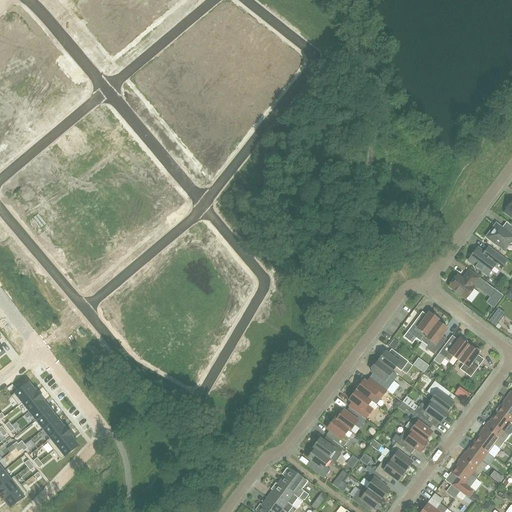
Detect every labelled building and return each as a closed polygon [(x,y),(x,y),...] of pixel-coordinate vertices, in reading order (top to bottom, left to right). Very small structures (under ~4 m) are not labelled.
[(13,20),(5,27),(20,45),(28,38),(13,20)] [(5,27),(0,30),(0,36),(11,49),(10,50),(12,52),(20,45),(5,27)] [(245,54),(237,61),(244,69),(245,68),(260,56),(260,55),(255,49),(266,40),(256,28),(237,44),(245,54)] [(0,36),(0,52),(1,54),(2,56),(10,50),(11,49),(0,36)] [(186,38),(177,46),(192,64),(202,56),(215,71),(221,66),(225,72),(228,69),(223,64),(205,42),(199,46),(198,45),(197,46),(191,40),(190,41),(186,38)] [(260,56),(245,68),(252,76),(261,69),(270,79),(277,74),(281,78),(292,69),(286,62),(287,61),(286,60),(285,61),(283,58),(284,57),(283,57),(282,58),(278,52),(268,60),(263,53),(260,56)] [(53,83),(65,98),(73,91),(61,77),(53,83)] [(50,80),(42,86),(57,104),(65,98),(53,83),(50,80)] [(42,86),(34,93),(49,111),(57,104),(42,86)] [(172,107),(166,112),(170,117),(169,118),(174,123),(192,108),(183,98),(189,93),(183,86),(169,98),(172,101),(169,104),(172,107)] [(232,103),(223,111),(239,130),(251,120),(243,110),(249,105),(236,88),(227,96),(232,103)] [(34,93),(26,100),(41,118),(49,111),(34,93)] [(26,100),(18,107),(33,125),(41,118),(26,100)] [(192,108),(174,123),(178,128),(179,127),(183,132),(189,127),(192,131),(194,129),(197,132),(212,120),(206,112),(200,117),(192,108)] [(18,112),(10,119),(22,134),(30,127),(18,112)] [(10,119),(2,126),(14,140),(22,134),(10,119)] [(2,126),(0,127),(0,139),(7,147),(14,140),(2,126)] [(101,129),(92,137),(106,153),(115,146),(119,151),(124,146),(116,136),(111,140),(101,129)] [(92,137),(83,144),(93,156),(88,160),(96,170),(102,165),(97,160),(106,153),(92,137)] [(71,154),(62,162),(76,178),(85,171),(89,176),(94,171),(86,162),(81,166),(71,154)] [(62,162),(53,170),(63,181),(58,185),(66,195),(72,190),(67,185),(76,178),(62,162)] [(41,180),(32,187),(46,204),(55,196),(59,201),(64,197),(56,187),(51,191),(41,180)] [(154,189),(144,197),(160,216),(165,213),(165,214),(171,209),(162,198),(167,194),(156,180),(150,185),(154,189)] [(32,187),(23,195),(33,206),(28,210),(36,220),(42,216),(37,211),(46,204),(32,187)] [(130,199),(123,204),(137,219),(142,215),(151,226),(157,221),(156,220),(160,216),(144,197),(135,205),(130,199)] [(511,234),(511,235),(496,224),(486,237),(504,251),(510,243),(511,244),(511,234)] [(192,235),(180,245),(190,257),(197,250),(202,256),(201,257),(204,261),(198,266),(203,272),(216,261),(208,252),(215,246),(216,245),(215,246),(200,228),(195,232),(195,231),(194,232),(195,233),(192,235),(191,234),(192,235)] [(91,240),(82,247),(99,267),(106,261),(105,260),(108,258),(101,250),(106,245),(97,234),(90,239),(91,240)] [(63,241),(55,247),(76,271),(81,267),(88,275),(90,272),(91,274),(99,267),(82,247),(74,254),(63,241)] [(485,254),(478,248),(468,261),(487,276),(493,267),(499,271),(502,267),(507,260),(496,252),(490,247),(485,254)] [(496,290),(479,278),(469,270),(462,279),(457,275),(448,287),(465,299),(474,288),(478,288),(490,298),(496,290)] [(495,325),(504,312),(498,308),(489,321),(495,325)] [(426,336),(437,322),(439,321),(429,313),(421,323),(416,320),(403,337),(411,343),(415,338),(421,343),(425,338),(426,336)] [(447,329),(437,322),(426,336),(425,338),(429,341),(427,344),(428,345),(426,348),(435,355),(444,343),(439,339),(447,329)] [(137,324),(125,334),(141,353),(147,349),(148,350),(156,355),(164,343),(154,337),(150,341),(137,324)] [(458,361),(469,346),(468,345),(467,342),(461,337),(453,347),(447,342),(438,354),(449,362),(453,357),(458,361)] [(398,342),(393,339),(389,345),(393,349),(398,342)] [(473,362),(480,352),(474,347),(470,347),(469,346),(458,361),(463,365),(459,369),(470,378),(479,366),(473,362)] [(408,362),(398,355),(394,359),(385,352),(377,361),(392,372),(395,367),(401,372),(408,362)] [(392,372),(377,361),(370,371),(380,378),(376,383),(377,384),(386,391),(394,381),(388,377),(392,372)] [(379,401),(386,391),(377,384),(376,383),(370,379),(367,383),(363,381),(356,390),(371,402),(374,397),(379,401)] [(447,391),(434,382),(427,392),(433,397),(430,401),(432,403),(432,402),(446,413),(453,404),(443,396),(447,391)] [(29,383),(11,397),(18,406),(22,403),(36,392),(29,383)] [(367,406),(371,402),(356,390),(348,400),(352,403),(349,407),(355,412),(356,413),(365,420),(372,410),(367,406)] [(36,392),(22,403),(29,412),(43,401),(44,401),(37,391),(36,392)] [(468,394),(464,391),(459,397),(464,400),(468,394)] [(511,400),(507,397),(496,413),(510,423),(511,420),(511,400)] [(43,401),(29,412),(36,421),(50,410),(43,401)] [(441,424),(448,414),(446,413),(432,402),(432,403),(429,406),(426,404),(425,405),(421,403),(414,412),(424,419),(427,421),(430,416),(441,424)] [(425,442),(432,432),(420,424),(424,419),(414,412),(411,409),(408,412),(414,416),(408,422),(405,427),(410,431),(412,432),(425,442)] [(50,410),(36,421),(43,430),(57,419),(50,410)] [(359,429),(366,420),(365,420),(356,413),(353,418),(343,411),(336,420),(349,430),(348,430),(350,431),(354,425),(359,429)] [(504,431),(510,423),(496,413),(485,428),(504,442),(509,435),(504,431)] [(57,419),(43,430),(50,439),(64,428),(57,419)] [(344,436),(348,430),(349,430),(336,420),(334,419),(327,429),(337,436),(333,441),(343,448),(349,439),(344,436)] [(50,439),(46,442),(54,451),(72,437),(72,436),(65,427),(64,428),(50,439)] [(504,442),(485,428),(473,443),(487,453),(493,445),(499,449),(504,442)] [(426,443),(425,442),(412,432),(408,437),(403,433),(399,437),(396,434),(392,440),(393,440),(404,449),(408,444),(419,453),(426,443)] [(72,437),(54,451),(61,460),(79,446),(72,437)] [(343,449),(343,448),(333,441),(329,446),(320,438),(312,448),(314,449),(329,460),(333,463),(343,449)] [(412,462),(400,454),(404,449),(393,440),(391,442),(391,444),(393,446),(385,457),(405,472),(412,462)] [(481,461),(487,453),(473,443),(462,458),(481,472),(487,465),(481,461)] [(314,449),(307,459),(316,466),(313,471),(323,479),(330,470),(325,466),(327,463),(329,460),(314,449)] [(405,472),(385,457),(374,471),(381,476),(382,478),(386,473),(397,481),(405,472)] [(457,478),(451,485),(459,491),(466,496),(469,498),(475,491),(470,487),(481,472),(462,458),(451,473),(457,478)] [(301,489),(307,481),(290,468),(288,470),(287,469),(282,475),(284,476),(278,483),(297,498),(299,499),(302,501),(303,499),(304,500),(308,495),(304,492),(301,489)] [(378,481),(381,476),(374,471),(372,470),(370,473),(365,480),(370,484),(366,488),(368,490),(368,489),(381,499),(382,499),(389,490),(378,481)] [(4,472),(0,474),(0,488),(10,480),(4,472)] [(0,488),(0,497),(2,501),(3,500),(21,486),(14,477),(10,480),(0,488)] [(342,482),(336,478),(332,485),(337,489),(342,482)] [(347,486),(342,482),(337,489),(342,493),(347,486)] [(297,498),(278,483),(277,485),(275,484),(271,489),(273,491),(267,498),(285,511),(293,511),(296,509),(292,506),(297,498)] [(459,491),(451,485),(446,492),(454,498),(456,495),(459,491)] [(21,486),(3,500),(10,508),(28,494),(21,486)] [(381,499),(368,489),(368,490),(364,494),(359,490),(351,499),(361,507),(364,502),(376,510),(383,500),(382,499),(381,499)] [(459,491),(456,495),(463,500),(466,496),(459,491)] [(285,511),(267,498),(262,506),(260,504),(255,510),(257,511),(256,511),(285,511)] [(320,505),(315,501),(311,507),(316,511),(320,505)] [(439,504),(435,509),(427,503),(420,511),(444,511),(447,509),(439,504)]
